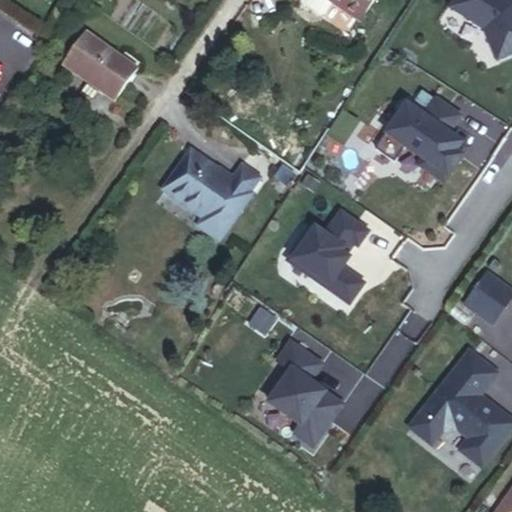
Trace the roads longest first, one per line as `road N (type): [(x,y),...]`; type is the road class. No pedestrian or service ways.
road 1 (residential): [(240,0),(43,281)]
road 2 (residential): [(511,173),(427,306)]
